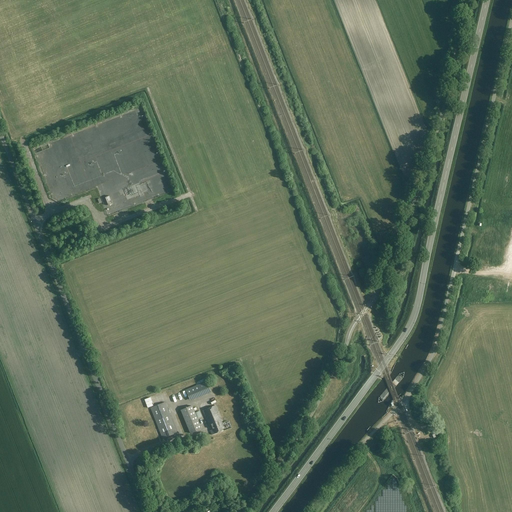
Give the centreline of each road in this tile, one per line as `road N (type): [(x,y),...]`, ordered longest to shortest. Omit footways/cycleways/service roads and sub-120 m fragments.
road 1 (secondary): [(271,511),(416,311),(486,0)]
road 2 (unclassified): [(306,511),(400,405),(434,350),(511,19)]
road 3 (unclassified): [(147,511),(0,132)]
